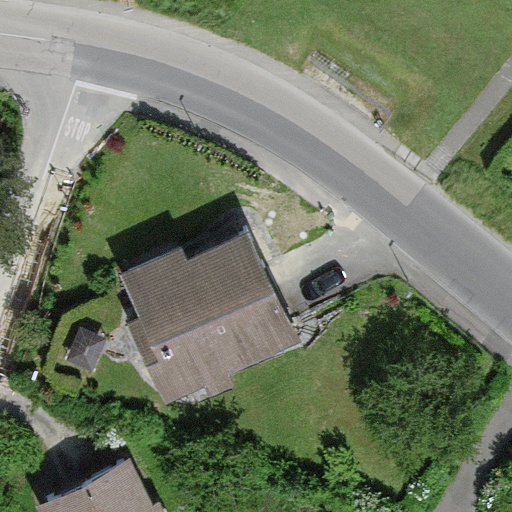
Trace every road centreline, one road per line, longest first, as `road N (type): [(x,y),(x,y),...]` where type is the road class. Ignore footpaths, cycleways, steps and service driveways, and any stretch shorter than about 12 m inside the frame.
road 1 (residential): [(87,49),(172,70),(271,116),(511,302)]
road 2 (residential): [(87,49),(0,305)]
